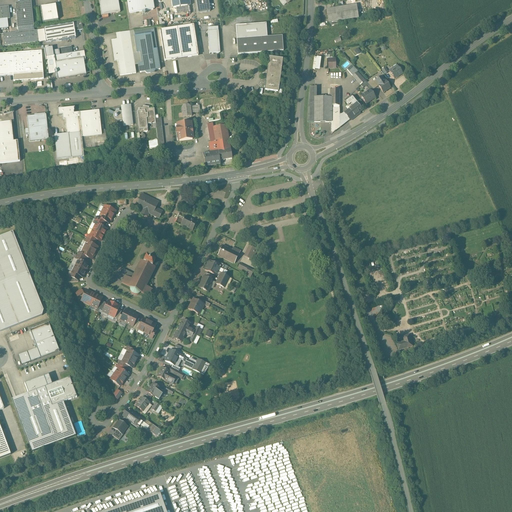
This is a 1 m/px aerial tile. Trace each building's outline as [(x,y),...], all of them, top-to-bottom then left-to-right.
[(101,0),(99,0),(102,16),(120,13),(118,0),(101,0)] [(127,0),(130,14),(153,10),(151,0),(127,0)] [(189,0),(170,0),(172,9),(190,6),(189,0)] [(210,12),(208,0),(195,0),(198,14),(210,12)] [(31,2),(15,3),(18,33),(3,35),(4,46),(38,42),(37,31),(34,31),(31,2)] [(56,5),(40,8),(43,23),(58,20),(56,5)] [(356,6),(327,11),(329,23),(358,18),(356,6)] [(8,7),(0,7),(0,28),(8,28),(7,19),(10,19),(8,7)] [(73,24),(44,29),(46,43),(47,43),(76,39),(73,24)] [(236,26),(237,40),(268,38),(267,24),(236,26)] [(198,56),(194,25),(160,31),(165,61),(198,56)] [(160,70),(154,30),(130,34),(129,32),(116,34),(117,40),(111,41),(115,61),(118,61),(120,76),(136,74),(135,66),(139,65),(140,73),(145,72),(155,71),(160,70)] [(220,53),(218,31),(208,32),(209,54),(220,53)] [(268,38),(237,40),(238,55),(283,51),(282,36),(268,38)] [(387,50),(378,55),(381,60),(389,55),(387,50)] [(0,54),(0,76),(13,75),(14,82),(44,79),(41,51),(0,54)] [(80,52),(54,56),(58,80),(86,75),(83,58),(81,58),(80,52)] [(328,69),(337,68),(336,58),(334,58),(334,54),(327,55),(328,69)] [(313,69),(321,70),(321,57),(314,57),(313,69)] [(282,60),(269,58),(267,72),(265,72),(266,76),(267,77),(265,90),(278,92),(282,60)] [(352,65),(347,70),(352,76),(357,73),(358,72),(352,65)] [(389,71),(394,79),(402,74),(397,66),(389,71)] [(365,82),(357,73),(352,76),(360,85),(365,82)] [(384,81),(381,77),(373,82),(376,87),(378,86),(383,93),(383,92),(383,93),(390,88),(385,81),(384,81)] [(373,82),(371,81),(368,83),(368,84),(373,89),(373,90),(376,87),(373,82)] [(308,122),(314,123),(314,98),(316,98),(316,88),(311,88),(309,100),(308,122)] [(339,90),(330,90),(330,98),(330,106),(331,106),(339,106),(339,90)] [(370,91),(360,97),(366,104),(375,98),(371,91),(370,90),(370,91)] [(357,103),(352,97),(347,101),(345,102),(348,106),(351,104),(352,106),(344,113),(349,120),(350,121),(358,115),(358,114),(362,110),(357,103)] [(316,98),(314,98),(314,123),(331,123),(331,109),(331,106),(330,106),(330,98),(316,98)] [(192,117),(191,114),(190,106),(188,105),(183,105),(181,108),(184,118),(192,117)] [(130,106),(121,107),(122,112),(123,120),(124,127),(133,126),(130,106)] [(144,108),(138,109),(138,111),(137,112),(139,130),(143,129),(144,132),(148,132),(147,129),(148,129),(147,125),(156,124),(155,119),(154,109),(149,109),(149,107),(144,107),(144,108)] [(74,108),(58,109),(59,116),(62,115),(63,120),(64,120),(66,135),(81,133),(82,138),(102,136),(101,131),(99,111),(74,114),(74,112),(74,108)] [(331,109),(331,123),(331,133),(333,133),(339,128),(339,117),(339,109),(331,109)] [(120,112),(117,111),(115,112),(114,115),(114,117),(115,119),(116,120),(119,121),(123,120),(122,112),(120,112)] [(10,113),(6,115),(2,115),(0,115),(0,123),(11,122),(11,123),(14,122),(13,113),(10,113)] [(46,115),(27,117),(29,129),(25,130),(25,134),(29,134),(29,142),(48,140),(46,115)] [(161,118),(155,119),(156,124),(158,148),(164,147),(161,118)] [(0,123),(0,143),(13,142),(11,123),(11,122),(0,123)] [(191,123),(177,125),(178,129),(176,129),(177,134),(178,134),(179,141),(192,140),(192,133),(191,133),(191,131),(192,131),(192,130),(191,130),(191,123)] [(218,152),(219,161),(226,160),(232,159),(230,150),(226,125),(213,127),(215,136),(212,136),(213,145),(216,144),(217,146),(213,147),(214,153),(218,152)] [(102,136),(82,138),(83,145),(106,142),(105,130),(101,131),(102,136)] [(82,138),(81,133),(66,135),(54,136),(57,160),(84,157),(82,138)] [(13,142),(0,143),(0,164),(20,162),(18,141),(13,142)] [(142,195),(136,207),(142,211),(141,213),(145,215),(146,213),(148,214),(159,219),(161,214),(155,210),(158,203),(142,195)] [(185,199),(182,205),(189,208),(192,203),(185,199)] [(102,212),(112,218),(116,212),(105,206),(102,212)] [(99,219),(105,222),(109,224),(112,218),(102,212),(99,218),(99,219)] [(196,223),(185,217),(183,220),(178,217),(176,223),(184,227),(192,231),(196,223)] [(93,231),(103,236),(107,230),(102,227),(96,224),(96,225),(93,231)] [(93,231),(90,236),(90,237),(97,240),(100,242),(103,236),(93,231)] [(0,237),(0,284),(29,273),(13,232),(0,237)] [(84,248),(95,254),(98,247),(93,245),(87,242),(87,243),(84,248)] [(232,251),(223,246),(218,256),(234,264),(239,254),(232,251)] [(250,246),(244,257),(252,260),(257,250),(250,246)] [(81,255),(86,257),(91,260),(95,254),(84,248),(81,254),(81,255)] [(121,275),(125,277),(122,284),(130,288),(130,289),(130,291),(131,292),(131,293),(132,294),(133,295),(135,295),(137,295),(139,295),(140,294),(140,293),(149,297),(152,290),(146,286),(155,268),(155,269),(156,268),(153,267),(155,261),(146,257),(143,262),(140,261),(141,262),(134,275),(124,269),(121,275)] [(75,266),(85,272),(87,269),(89,265),(83,263),(78,260),(75,266)] [(220,267),(209,262),(205,270),(216,275),(217,274),(219,268),(220,267)] [(77,275),(79,276),(83,278),(84,274),(85,272),(75,266),(72,272),(78,275),(77,275)] [(253,271),(248,268),(246,272),(244,275),(250,278),(253,271)] [(77,281),(78,279),(76,278),(77,275),(78,275),(72,272),(69,277),(77,281)] [(0,332),(42,316),(43,311),(29,273),(0,284),(0,332)] [(222,274),(221,274),(220,275),(216,284),(224,288),(229,278),(225,276),(222,274)] [(212,281),(203,277),(201,281),(202,282),(199,288),(208,292),(211,286),(209,285),(212,281)] [(93,295),(94,294),(86,291),(82,299),(86,300),(85,303),(91,306),(96,296),(93,295)] [(97,309),(100,304),(102,298),(98,296),(98,297),(96,296),(91,306),(97,309)] [(200,299),(198,302),(204,305),(204,306),(209,308),(210,304),(200,299)] [(198,302),(194,300),(191,305),(190,304),(188,309),(198,314),(200,309),(202,310),(204,306),(204,305),(198,302)] [(374,312),(379,308),(373,301),(368,305),(374,312)] [(109,315),(114,304),(110,302),(110,303),(108,302),(107,304),(103,312),(109,315)] [(117,307),(117,306),(114,304),(109,315),(114,318),(119,310),(119,308),(117,307)] [(126,324),(132,313),(131,312),(130,312),(126,310),(123,316),(121,320),(124,321),(123,322),(126,324)] [(133,326),(135,322),(138,316),(133,314),(133,313),(132,313),(126,324),(130,325),(133,326)] [(143,330),(145,331),(150,322),(143,319),(141,323),(138,330),(141,331),(143,330)] [(183,320),(179,327),(197,336),(199,331),(195,330),(195,331),(189,328),(191,324),(183,320)] [(150,322),(145,331),(147,333),(148,334),(150,336),(151,336),(154,330),(156,325),(150,322)] [(48,323),(30,331),(40,359),(59,352),(48,323)] [(193,343),(197,336),(179,327),(174,339),(182,342),(185,335),(191,338),(190,341),(193,343)] [(410,335),(403,337),(405,342),(397,344),(399,350),(413,346),(410,335)] [(22,366),(40,359),(37,349),(18,356),(22,366)] [(128,351),(125,357),(135,362),(139,356),(134,353),(128,350),(128,351)] [(180,355),(171,350),(165,361),(175,366),(178,359),(183,361),(184,357),(180,355)] [(122,363),(128,366),(132,368),(135,362),(125,357),(122,362),(122,363)] [(206,363),(198,359),(193,370),(201,374),(206,363)] [(115,374),(124,381),(128,375),(124,372),(119,368),(118,369),(115,374)] [(165,381),(167,377),(170,372),(162,368),(157,377),(165,381)] [(111,379),(120,386),(124,381),(115,374),(111,379)] [(48,375),(24,384),(28,393),(28,394),(36,391),(45,388),(52,406),(63,402),(77,397),(69,378),(52,384),(48,375)] [(160,389),(153,384),(149,389),(149,388),(146,392),(150,395),(152,396),(154,398),(155,397),(158,392),(160,390),(160,389)] [(45,388),(36,391),(28,394),(28,393),(12,400),(32,452),(76,436),(63,402),(52,406),(45,388)] [(178,394),(167,388),(165,391),(172,395),(171,397),(175,400),(178,394)] [(143,412),(150,403),(142,397),(135,406),(143,412)] [(160,406),(156,403),(151,410),(156,412),(160,406)] [(131,412),(126,419),(136,426),(136,425),(139,427),(143,421),(141,420),(141,419),(131,412)] [(127,427),(119,421),(114,428),(116,430),(122,434),(127,427)] [(151,428),(149,426),(147,429),(153,433),(157,428),(153,425),(151,428)] [(0,458),(11,455),(0,426),(0,458)] [(123,435),(122,434),(116,430),(112,436),(119,440),(123,435)] [(103,511),(166,511),(160,493),(103,511)]
